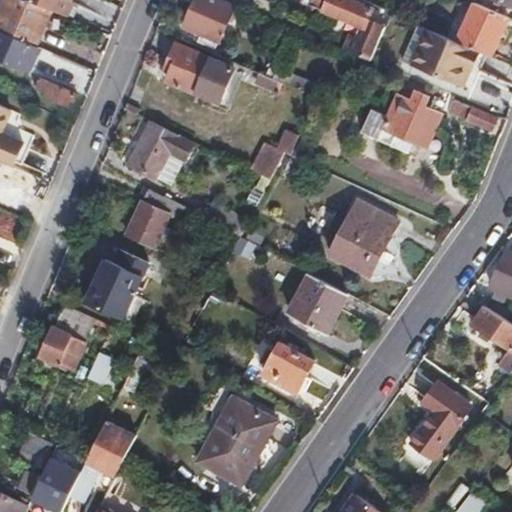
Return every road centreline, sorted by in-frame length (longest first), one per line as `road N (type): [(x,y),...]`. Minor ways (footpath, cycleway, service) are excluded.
road 1 (residential): [(511,179),(500,208),(284,511)]
road 2 (residential): [(0,367),(150,0)]
